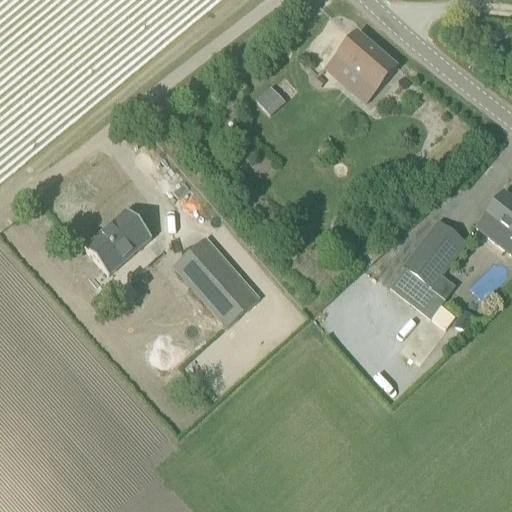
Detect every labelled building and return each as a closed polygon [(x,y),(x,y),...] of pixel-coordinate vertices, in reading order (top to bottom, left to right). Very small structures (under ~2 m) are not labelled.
[(357,37),(325,74),(339,86),(350,74),(376,97),(397,72),(357,37)] [(270,91),(256,105),(270,120),(284,107),(270,91)] [(511,257),(511,203),(503,196),(474,232),(510,260),(511,257)] [(126,216),(84,253),(108,280),(150,243),(126,216)] [(438,228),(404,273),(430,293),(465,248),(438,228)] [(259,305),(205,244),(205,243),(173,271),(227,333),(259,305)] [(389,293),(430,325),(445,305),(430,293),(404,273),(389,293)]
